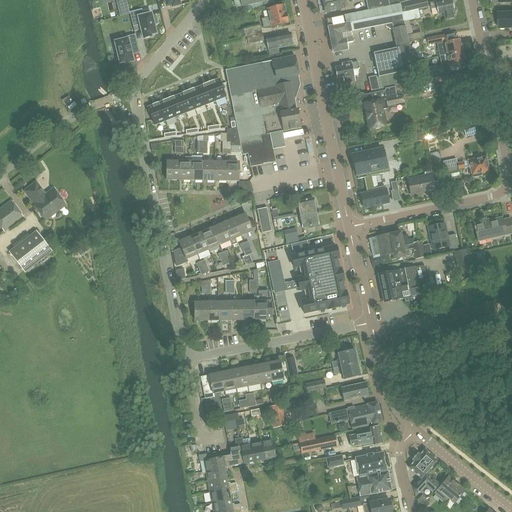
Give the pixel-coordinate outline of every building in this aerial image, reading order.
[(262,0),(240,0),(243,11),(266,6),(265,2),(263,2),(262,0)] [(343,0),(344,0),(322,0),(325,13),(341,10),(341,9),(345,9),(343,0)] [(390,6),(388,0),(365,0),(368,10),(390,6)] [(415,0),(399,4),(400,5),(403,22),(404,22),(409,21),(420,18),(418,9),(428,7),(426,0),(415,0)] [(454,18),(453,11),(454,11),(451,0),(446,0),(430,4),(431,9),(437,7),(438,15),(444,13),(446,20),(454,18)] [(408,42),(404,22),(403,22),(400,5),(326,20),(333,53),(348,50),(347,44),(353,43),(352,36),(342,39),(341,34),(391,23),(396,46),(403,44),(408,43),(408,42)] [(272,26),(272,28),(288,24),(284,6),(268,10),(270,19),(265,20),(267,27),(272,26)] [(130,12),(133,22),(138,21),(142,38),(156,35),(151,14),(143,16),(142,10),(130,12)] [(511,13),(499,14),(499,28),(511,27),(511,13)] [(409,21),(404,22),(408,42),(422,39),(421,33),(413,34),(411,26),(410,26),(409,21)] [(263,34),(261,26),(244,29),(245,38),(247,37),(247,38),(263,34)] [(264,41),(263,34),(247,38),(248,45),(264,41)] [(290,34),(266,38),(269,56),(278,54),(277,49),(293,46),(290,34)] [(138,47),(135,35),(126,37),(127,39),(114,42),(115,44),(113,44),(115,52),(117,51),(120,63),(125,62),(125,63),(133,61),(131,52),(132,52),(131,49),(138,47)] [(426,38),(428,46),(445,42),(443,35),(426,38)] [(460,41),(437,45),(439,57),(462,52),(460,41)] [(403,44),(403,47),(407,64),(413,62),(409,43),(408,43),(403,44)] [(407,64),(403,47),(403,44),(396,46),(396,49),(374,53),(379,76),(380,76),(383,88),(410,83),(408,71),(407,64)] [(465,63),(462,52),(439,57),(441,65),(429,68),(432,77),(452,72),(450,66),(465,63)] [(295,56),(225,71),(226,73),(236,122),(237,128),(240,146),(241,148),(242,155),(247,154),(250,167),(251,167),(275,162),(270,135),(261,136),(257,118),(296,109),(294,96),(297,85),(291,84),(290,79),(296,78),(299,77),(298,74),(295,56)] [(344,77),(346,83),(354,82),(353,74),(354,74),(353,70),(359,69),(358,62),(351,63),(351,62),(343,64),(344,66),(336,68),(338,79),(344,77)] [(427,80),(426,74),(422,75),(422,76),(411,78),(412,83),(427,80)] [(368,77),(371,91),(379,89),(376,76),(368,77)] [(447,76),(435,78),(417,82),(419,91),(437,88),(437,87),(449,85),(447,76)] [(218,79),(208,83),(215,101),(226,97),(218,79)] [(208,83),(198,88),(205,105),(215,101),(208,83)] [(361,106),(365,105),(365,106),(364,106),(365,111),(366,110),(368,122),(367,122),(368,127),(369,126),(370,129),(375,128),(375,130),(380,128),(380,127),(386,126),(384,118),(385,118),(383,109),(388,108),(388,107),(405,103),(403,95),(397,96),(395,87),(384,89),(385,90),(363,95),(363,94),(355,96),(357,104),(360,103),(361,106)] [(198,88),(188,92),(195,109),(205,105),(198,88)] [(188,92),(178,96),(185,113),(195,109),(188,92)] [(178,96),(168,100),(175,118),(185,113),(178,96)] [(168,100),(158,104),(165,122),(175,118),(168,100)] [(158,104),(147,108),(155,126),(165,122),(158,104)] [(296,109),(257,118),(261,136),(270,135),(300,128),(296,109)] [(222,141),(222,148),(231,148),(231,146),(240,146),(237,128),(233,129),(231,129),(227,129),(227,130),(227,132),(226,132),(226,136),(226,142),(222,141)] [(421,132),(401,136),(403,145),(423,141),(421,132)] [(354,163),(356,162),(357,167),(355,168),(357,179),(364,178),(367,193),(361,194),(364,208),(383,204),(382,201),(387,200),(384,186),(374,188),(371,176),(387,173),(384,162),(388,162),(385,148),(352,155),(354,163)] [(429,154),(432,167),(441,165),(439,152),(429,154)] [(473,177),(482,175),(481,173),(489,172),(486,158),(468,161),(470,168),(471,168),(473,177)] [(444,162),(446,172),(459,170),(466,169),(464,162),(457,163),(456,160),(444,162)] [(166,161),(166,180),(178,181),(179,161),(166,161)] [(179,161),(178,181),(190,181),(191,161),(179,161)] [(191,161),(190,181),(202,181),(203,162),(191,161)] [(203,162),(202,181),(214,181),(214,162),(203,162)] [(214,162),(214,181),(226,181),(226,162),(214,162)] [(226,162),(226,181),(238,181),(238,162),(226,162)] [(307,171),(317,169),(316,162),(306,164),(307,171)] [(471,169),(464,170),(465,178),(472,177),(471,169)] [(263,170),(262,177),(275,178),(275,170),(263,170)] [(425,173),(425,177),(410,180),(413,194),(435,190),(434,186),(441,184),(439,170),(425,173)] [(36,183),(34,185),(25,191),(34,203),(33,204),(45,220),(65,205),(62,200),(62,198),(59,194),(57,194),(53,189),(48,193),(44,193),(36,183)] [(298,202),(300,215),(316,212),(314,199),(298,202)] [(0,209),(0,222),(6,231),(25,216),(13,200),(0,209)] [(267,208),(257,210),(260,223),(269,221),(269,222),(269,221),(267,208)] [(316,212),(300,215),(302,227),(303,228),(318,225),(316,212)] [(245,213),(234,218),(241,236),(253,231),(245,213)] [(234,218),(223,223),(231,240),(241,236),(234,218)] [(474,224),(478,241),(511,233),(511,223),(511,219),(503,221),(502,218),(474,224)] [(272,231),(269,221),(269,222),(269,221),(260,223),(262,233),(272,231)] [(223,223),(212,228),(219,245),(231,240),(223,223)] [(428,227),(433,250),(449,247),(449,250),(458,248),(455,234),(447,236),(444,223),(428,227)] [(212,228),(201,232),(209,250),(219,245),(212,228)] [(295,229),(284,231),(287,244),(298,242),(295,229)] [(53,252),(36,230),(9,251),(25,273),(53,252)] [(201,232),(190,237),(198,255),(209,250),(201,232)] [(374,249),(372,251),(373,256),(375,258),(388,255),(390,260),(410,256),(408,246),(404,247),(401,232),(376,237),(377,238),(379,248),(374,249)] [(179,242),(186,259),(198,255),(190,237),(179,242)] [(251,247),(249,241),(241,245),(243,251),(251,247)] [(307,241),(291,245),(293,251),(308,248),(307,241)] [(422,242),(411,244),(415,260),(426,258),(425,257),(422,242)] [(429,244),(423,246),(426,257),(431,256),(429,244)] [(254,253),(251,247),(243,251),(246,257),(254,253)] [(302,254),(292,257),(294,268),(299,266),(301,278),(297,279),(300,291),(304,290),(306,301),(302,302),(304,313),(315,311),(328,308),(328,309),(340,307),(340,306),(348,304),(348,303),(349,303),(346,292),(346,291),(344,292),(341,281),(343,281),(343,280),(344,280),(342,271),(341,271),(341,270),(339,271),(337,260),(339,259),(338,259),(339,259),(337,248),(336,248),(336,247),(302,254)] [(181,248),(173,251),(176,267),(188,262),(187,260),(186,260),(181,248)] [(471,270),(477,268),(474,254),(468,255),(466,250),(454,252),(458,273),(471,270)] [(229,257),(227,251),(219,254),(221,260),(229,257)] [(232,263),(229,257),(221,260),(224,266),(232,263)] [(207,266),(205,260),(197,264),(199,270),(207,266)] [(398,299),(405,297),(430,292),(424,265),(392,272),(378,275),(385,303),(398,300),(398,299)] [(210,272),(207,266),(199,270),(202,276),(210,272)] [(259,296),(259,293),(254,294),(254,301),(255,320),(267,320),(267,318),(272,318),(272,307),(271,307),(270,300),(261,301),(261,296),(259,296)] [(502,331),(498,314),(507,312),(505,301),(496,302),(494,302),(485,304),(483,305),(482,299),(477,300),(478,306),(442,313),(449,342),(455,341),(502,331)] [(219,301),(207,302),(207,321),(219,321),(219,301)] [(230,301),(219,301),(219,321),(231,321),(230,301)] [(242,301),(230,301),(231,321),(243,320),(242,301)] [(243,320),(255,320),(254,301),(242,301),(243,320)] [(194,302),(195,321),(207,321),(207,302),(194,302)] [(417,345),(413,329),(390,334),(394,350),(417,345)] [(198,330),(189,333),(193,346),(203,343),(198,330)] [(337,359),(337,361),(332,362),(333,368),(357,363),(355,350),(338,354),(339,359),(337,359)] [(295,357),(286,359),(289,377),(298,375),(295,357)] [(272,382),(284,380),(285,386),(290,385),(288,375),(283,376),(280,361),(268,363),(272,382)] [(268,363),(256,365),(260,384),(272,382),(268,363)] [(343,374),(344,379),(360,376),(357,363),(333,368),(335,375),(340,374),(343,374)] [(256,365),(245,368),(248,387),(260,384),(256,365)] [(245,368),(233,370),(237,389),(248,387),(245,368)] [(236,393),(235,389),(237,389),(233,370),(221,372),(225,391),(226,395),(236,393)] [(214,397),(213,394),(225,391),(221,372),(208,375),(209,376),(201,377),(205,399),(214,397)] [(305,384),(307,392),(319,390),(326,388),(325,380),(305,384)] [(341,389),(344,400),(369,395),(366,384),(341,389)] [(320,399),(319,390),(307,392),(301,394),(303,403),(320,399)] [(232,404),(231,398),(222,400),(223,406),(232,404)] [(382,424),(380,411),(378,402),(367,404),(367,405),(329,414),(332,424),(351,420),(353,429),(373,425),(373,426),(382,424)] [(222,412),(221,411),(220,404),(203,408),(205,416),(222,412)] [(233,410),(232,404),(223,406),(225,412),(233,410)] [(289,404),(275,405),(276,430),(290,429),(289,404)] [(240,422),(229,423),(231,433),(241,431),(240,422)] [(363,444),(364,447),(383,443),(380,426),(371,428),(372,431),(350,436),(352,446),(363,444)] [(298,435),(302,454),(337,447),(335,436),(307,442),(305,433),(298,435)] [(254,462),(250,444),(249,438),(242,440),(242,438),(238,439),(244,465),(254,462)] [(233,467),(244,465),(238,439),(234,440),(236,446),(229,448),(233,467)] [(272,439),(261,441),(265,460),(276,458),(272,439)] [(261,441),(250,444),(254,462),(265,460),(261,441)] [(408,468),(421,478),(422,479),(427,474),(438,461),(425,449),(419,455),(418,454),(412,460),(414,461),(408,468)] [(356,458),(360,477),(385,472),(385,470),(387,470),(383,453),(373,455),(373,454),(367,455),(367,456),(356,458)] [(344,465),(342,456),(327,459),(328,468),(344,465)] [(222,457),(208,460),(204,461),(206,472),(224,468),(222,457)] [(206,472),(208,483),(226,479),(224,468),(206,472)] [(385,472),(360,477),(357,478),(360,496),(392,490),(388,472),(385,472)] [(420,493),(426,486),(433,492),(439,484),(427,474),(422,479),(421,478),(420,479),(419,479),(412,486),(420,493)] [(450,499),(455,503),(465,490),(449,477),(435,493),(446,503),(450,499)] [(208,483),(210,493),(237,488),(236,483),(227,485),(226,479),(208,483)] [(210,493),(212,504),(231,500),(229,494),(238,492),(237,488),(210,493)] [(417,500),(418,507),(425,498),(422,495),(417,500)] [(426,499),(425,498),(418,507),(423,511),(429,504),(426,502),(429,499),(427,497),(426,499)] [(342,501),(343,509),(360,506),(359,498),(342,501)] [(212,504),(214,511),(226,511),(241,509),(241,504),(232,506),(231,500),(212,504)] [(370,503),(363,505),(364,511),(391,511),(392,511),(394,510),(393,506),(391,505),(390,500),(370,503)]
